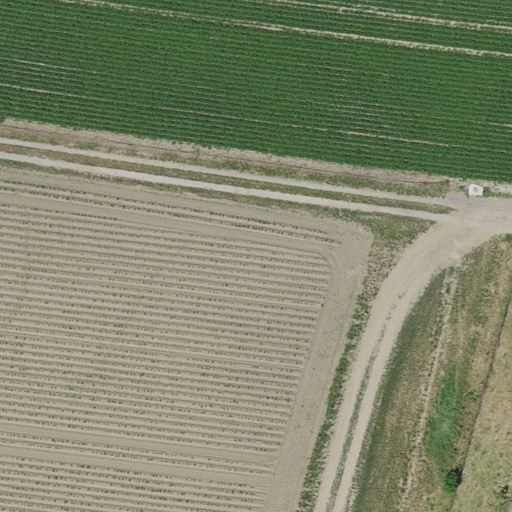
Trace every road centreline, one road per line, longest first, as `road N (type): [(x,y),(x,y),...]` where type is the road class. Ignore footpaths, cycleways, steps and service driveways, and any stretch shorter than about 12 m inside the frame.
road 1 (track): [(0,146),(511,222)]
road 2 (track): [(478,220),(424,270),(396,338),(355,511)]
